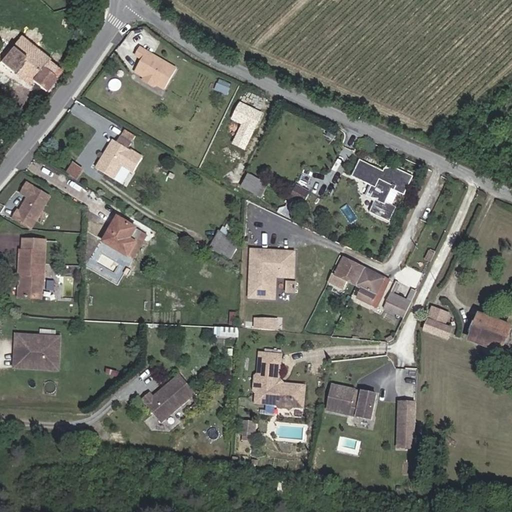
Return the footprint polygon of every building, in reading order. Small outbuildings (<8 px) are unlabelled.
[(61,72),(49,63),(50,61),(15,33),(0,51),(0,70),(27,91),(34,82),(46,91),(61,72)] [(163,89),(175,68),(141,48),(137,56),(143,59),(138,68),(147,74),(145,78),(143,80),(154,86),(155,84),(163,89)] [(145,78),(147,74),(138,68),(135,73),(145,78)] [(0,77),(23,96),(27,91),(0,70),(0,77)] [(254,129),(261,115),(239,104),(232,119),(254,129)] [(12,133),(16,137),(22,130),(23,129),(19,125),(12,133)] [(245,127),(238,144),(246,147),(254,130),(245,127)] [(120,137),(131,144),(136,137),(124,130),(120,137)] [(96,169),(113,180),(130,152),(128,150),(131,144),(120,137),(117,143),(113,141),(96,169)] [(384,172),(356,160),(350,176),(369,184),(365,195),(375,199),(369,213),(390,221),(396,207),(385,202),(391,189),(402,194),(411,175),(394,168),(385,169),(384,172)] [(82,170),(73,164),(68,173),(77,179),(82,170)] [(260,198),(267,184),(248,174),(241,188),(260,198)] [(51,196),(28,182),(21,193),(29,198),(28,201),(26,201),(20,212),(18,211),(13,219),(31,229),(51,196)] [(297,186),(292,197),(298,201),(299,201),(304,203),(305,204),(310,192),(297,186)] [(282,215),(291,220),(300,205),(298,204),(299,201),(298,201),(292,197),(282,215)] [(141,245),(147,236),(118,218),(109,233),(112,236),(107,244),(118,251),(119,250),(130,256),(138,243),(141,245)] [(230,260),(239,243),(219,232),(209,249),(230,260)] [(41,288),(44,285),(46,240),(24,239),(23,250),(21,250),(20,274),(25,274),(25,276),(21,280),(21,297),(41,298),(41,288)] [(130,256),(133,258),(141,245),(138,243),(130,256)] [(431,262),(436,252),(431,250),(427,260),(431,262)] [(293,278),(294,253),(276,252),(276,260),(265,259),(265,251),(252,251),(250,291),(259,291),(259,298),(275,299),(276,277),(293,278)] [(232,271),(235,265),(221,258),(218,264),(232,271)] [(357,286),(365,269),(344,258),(336,276),(333,275),(330,280),(345,288),(348,281),(357,286)] [(365,269),(357,286),(362,288),(358,299),(377,308),(390,281),(365,269)] [(285,292),(297,292),(297,281),(285,281),(285,292)] [(412,302),(417,292),(413,289),(407,300),(412,302)] [(399,316),(404,318),(412,302),(407,300),(394,293),(392,292),(387,302),(402,310),(399,316)] [(402,310),(387,302),(383,308),(399,316),(402,310)] [(435,323),(440,311),(433,309),(429,321),(435,323)] [(511,337),(508,336),(511,327),(480,315),(477,323),(474,322),(470,332),(473,333),(470,341),(484,346),(501,353),(504,345),(507,346),(511,337)] [(270,331),(271,321),(257,319),(256,330),(270,331)] [(423,330),(448,339),(452,329),(435,323),(429,321),(427,320),(423,330)] [(46,372),(58,373),(60,338),(15,336),(14,346),(23,346),(23,350),(19,350),(18,364),(46,366),(46,372)] [(46,366),(18,364),(19,350),(23,350),(23,346),(14,346),(13,370),(46,372),(46,366)] [(281,354),(260,351),(258,373),(255,375),(253,388),(255,390),(253,403),(276,406),(279,410),(288,411),(291,408),(302,410),(305,386),(282,383),(279,386),(275,383),(278,380),(281,354)] [(140,399),(157,421),(193,392),(179,374),(151,396),(147,392),(140,399)] [(325,414),(370,424),(376,399),(361,395),(359,405),(351,403),(354,393),(332,388),(325,414)] [(359,405),(361,395),(354,393),(351,403),(359,405)] [(414,453),(414,424),(414,422),(415,408),(399,407),(396,452),(414,453)] [(239,435),(249,437),(251,424),(241,422),(239,435)]
